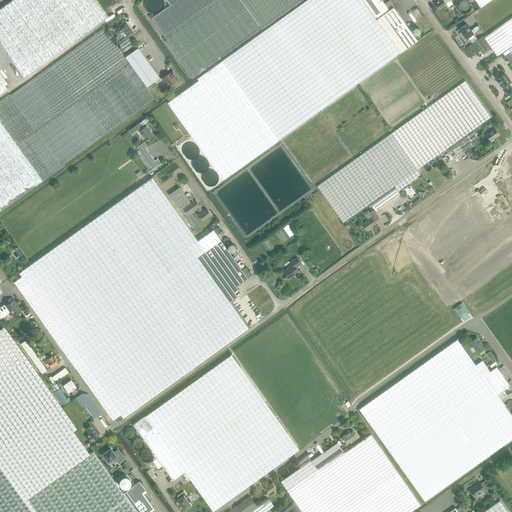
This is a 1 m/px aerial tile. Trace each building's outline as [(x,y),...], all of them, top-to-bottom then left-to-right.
[(0,94),(7,89),(5,86),(8,83),(0,72),(0,69),(11,61),(23,78),(66,47),(108,16),(96,0),(11,0),(0,8),(0,94)] [(141,0),(140,1),(153,21),(166,38),(167,40),(166,40),(165,41),(167,44),(192,79),(261,29),(261,30),(302,0),(141,0)] [(194,86),(168,104),(196,143),(223,181),(312,117),(400,54),(361,0),(306,0),(263,31),(192,82),(194,86)] [(361,0),(400,54),(419,41),(407,24),(394,7),(394,6),(390,1),(385,4),(381,0),(361,0)] [(439,1),(435,4),(437,6),(437,7),(438,9),(439,9),(446,4),(449,7),(453,4),(451,1),(451,0),(450,0),(438,0),(439,1)] [(473,7),(473,4),(472,3),(471,2),(469,1),(467,0),(466,0),(465,1),(464,1),(463,2),(462,3),(461,4),(461,5),(461,6),(461,7),(461,9),(462,9),(462,11),(463,11),(464,12),(466,13),(467,13),(468,13),(469,12),(470,12),(471,11),(472,10),(473,9),(473,8),(473,7)] [(511,17),(484,37),(491,47),(490,47),(497,56),(511,45),(511,17)] [(125,21),(114,29),(118,34),(123,31),(127,37),(128,37),(134,33),(127,23),(125,21)] [(467,23),(459,29),(461,32),(459,33),(466,42),(470,39),(473,44),(477,41),(478,40),(474,34),(467,23)] [(0,100),(0,211),(19,198),(62,167),(61,166),(103,136),(155,99),(146,87),(125,57),(104,28),(62,58),(10,95),(9,94),(0,100)] [(478,40),(477,41),(484,51),(490,47),(491,47),(484,37),(484,38),(483,36),(478,40)] [(129,39),(120,46),(124,51),(133,45),(129,39)] [(511,46),(503,53),(511,65),(511,46)] [(138,48),(125,57),(146,87),(159,78),(156,73),(155,72),(150,65),(147,60),(138,48)] [(169,73),(163,77),(166,81),(164,82),(168,87),(179,79),(173,70),(169,73)] [(499,73),(495,76),(500,84),(501,83),(504,86),(511,82),(505,73),(501,76),(499,73)] [(392,133),(391,134),(417,170),(447,148),(448,149),(450,152),(469,138),(472,141),(478,137),(473,131),(492,117),(466,80),(392,133)] [(140,123),(128,131),(131,135),(142,127),(142,126),(140,123)] [(146,126),(139,131),(146,141),(153,136),(146,126)] [(495,128),(486,134),(492,142),(495,139),(495,138),(500,134),(495,128)] [(391,134),(317,187),(343,223),(368,205),(369,206),(369,205),(370,207),(372,206),(375,210),(376,211),(378,210),(382,207),(388,203),(389,202),(400,194),(398,192),(421,175),(417,170),(391,134)] [(450,152),(446,154),(451,161),(455,158),(456,159),(461,156),(466,152),(475,146),(472,141),(469,138),(450,152)] [(138,147),(137,147),(153,169),(158,166),(161,164),(158,159),(155,161),(142,143),(138,147)] [(22,276),(14,282),(25,297),(113,420),(121,414),(123,417),(249,328),(230,302),(198,257),(206,251),(198,241),(153,177),(143,184),(31,265),(20,273),(22,276)] [(410,185),(405,189),(408,194),(410,192),(413,196),(416,194),(410,185)] [(180,188),(169,195),(180,210),(181,209),(197,234),(202,230),(190,213),(196,208),(200,213),(203,211),(199,206),(200,206),(196,200),(191,203),(188,200),(185,195),(180,188)] [(426,192),(417,190),(419,199),(426,192)] [(200,213),(198,214),(203,220),(204,220),(206,219),(206,218),(211,215),(207,208),(203,211),(200,213)] [(373,209),(369,212),(375,221),(380,218),(378,216),(375,212),(375,211),(373,209)] [(368,219),(362,223),(367,230),(371,228),(370,227),(376,223),(372,216),(368,211),(364,213),(368,219)] [(289,237),(294,234),(288,224),(283,227),(289,237)] [(280,229),(275,233),(281,243),(287,239),(280,229)] [(213,230),(198,241),(206,251),(198,257),(230,302),(238,296),(236,293),(239,290),(237,286),(252,275),(246,267),(242,270),(213,230)] [(268,238),(261,242),(268,252),(275,248),(268,238)] [(237,248),(234,242),(228,246),(232,252),(237,248)] [(20,257),(23,254),(18,247),(15,249),(20,257)] [(292,265),(283,271),(288,279),(293,276),(292,275),(298,271),(297,268),(302,265),(297,257),(290,262),(292,265)] [(9,302),(5,305),(8,310),(9,310),(10,312),(13,317),(14,316),(18,313),(21,311),(15,303),(16,303),(13,299),(9,302)] [(0,306),(0,319),(10,312),(9,310),(8,310),(5,305),(4,304),(0,306)] [(0,511),(135,511),(93,451),(89,454),(75,434),(73,431),(76,428),(39,376),(4,326),(0,328),(0,511)] [(477,337),(470,342),(472,346),(472,348),(474,348),(477,353),(484,348),(477,337)] [(457,339),(360,409),(425,501),(511,438),(511,415),(497,395),(500,392),(484,370),(480,372),(475,365),(457,339)] [(26,340),(20,344),(42,374),(47,370),(35,353),(30,346),(26,340)] [(490,351),(486,354),(492,362),(496,360),(490,351)] [(232,354),(145,416),(185,471),(213,511),(299,449),(232,354)] [(52,355),(44,361),(47,365),(48,363),(51,367),(52,368),(58,364),(57,362),(58,361),(54,356),(53,357),(52,355)] [(482,360),(475,365),(480,372),(484,370),(500,392),(510,385),(496,367),(490,371),(482,360)] [(65,368),(52,377),(55,382),(69,373),(66,368),(65,368)] [(71,380),(63,385),(68,393),(76,387),(74,384),(71,380)] [(53,384),(52,383),(49,385),(54,392),(55,392),(60,388),(56,383),(53,384)] [(67,398),(60,388),(55,392),(64,405),(69,401),(71,400),(69,397),(67,398)] [(507,395),(504,390),(498,394),(501,399),(507,395)] [(79,396),(76,398),(83,408),(86,406),(95,418),(101,413),(88,394),(82,393),(79,396)] [(145,416),(134,425),(173,480),(185,471),(145,416)] [(90,425),(86,428),(90,434),(86,436),(90,441),(98,436),(90,425)] [(349,432),(342,437),(347,443),(356,437),(353,431),(350,433),(349,432)] [(301,467),(281,481),(302,511),(411,511),(421,505),(398,473),(371,434),(344,453),(318,471),(311,460),(307,455),(297,462),(301,467)] [(321,453),(311,460),(318,471),(344,453),(338,443),(325,452),(321,454),(321,453)] [(110,448),(102,454),(104,456),(103,458),(103,459),(104,460),(105,460),(106,460),(108,462),(112,460),(114,463),(117,461),(119,464),(125,459),(118,449),(114,452),(112,451),(110,448)] [(185,474),(179,478),(184,484),(190,480),(185,474)] [(480,482),(469,490),(474,497),(483,491),(484,493),(490,488),(485,480),(481,483),(480,482)] [(139,481),(124,492),(138,511),(149,511),(154,508),(144,494),(147,491),(139,481)] [(273,482),(265,488),(268,492),(265,494),(267,497),(278,489),(273,482)] [(180,499),(178,500),(184,510),(191,505),(189,503),(192,501),(189,496),(186,498),(184,496),(186,495),(184,491),(178,496),(180,499)] [(250,496),(234,508),(236,511),(265,511),(274,506),(269,498),(257,506),(250,496)] [(509,511),(500,500),(482,511),(509,511)]
